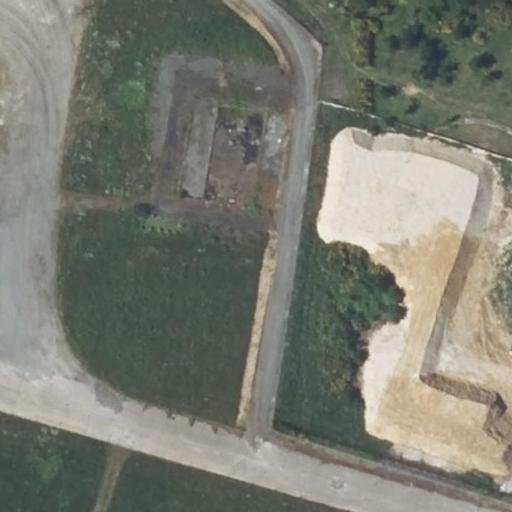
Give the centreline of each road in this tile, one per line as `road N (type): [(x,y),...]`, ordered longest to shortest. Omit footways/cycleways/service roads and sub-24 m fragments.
road 1 (unclassified): [(255,0),(291,31),(308,91),(251,468)]
road 2 (unclassified): [(124,431),(0,395)]
